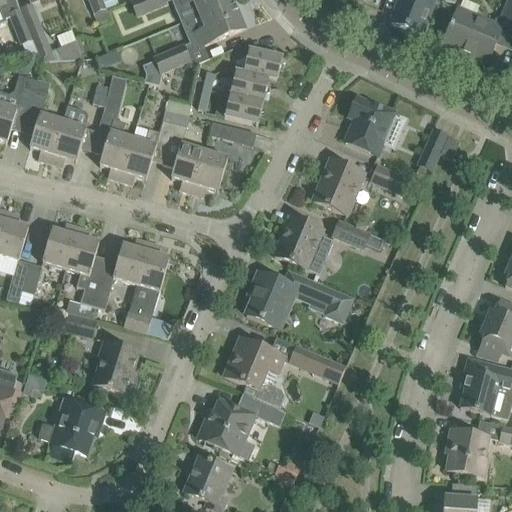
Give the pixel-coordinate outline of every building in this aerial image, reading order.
[(9,0),(3,3),(1,0),(0,0),(0,26),(7,24),(6,21),(9,20),(20,47),(22,46),(28,64),(40,64),(19,13),(20,12),(14,0),(9,0)] [(107,14),(106,11),(101,0),(87,0),(99,30),(116,23),(112,12),(107,14)] [(137,19),(165,7),(161,0),(141,0),(131,4),(137,19)] [(200,18),(233,4),(231,0),(179,0),(183,8),(175,12),(180,26),(200,18)] [(435,1),(433,0),(400,0),(391,25),(421,37),(435,1)] [(503,30),(475,18),(479,8),(464,0),(459,11),(458,11),(443,46),(470,58),(469,61),(486,68),(503,30)] [(511,24),(511,0),(508,0),(500,20),(511,24)] [(244,31),(233,4),(200,18),(205,31),(194,36),(199,48),(186,54),(183,47),(152,60),(154,64),(142,68),(146,77),(144,85),(159,88),(162,77),(188,65),(190,70),(210,62),(204,48),(244,31)] [(51,54),(43,36),(31,8),(20,12),(19,13),(40,64),(55,64),(55,62),(85,63),(76,43),(51,54)] [(282,59),(263,55),(249,51),(243,75),(263,80),(276,83),(282,59)] [(116,53),(97,60),(101,72),(121,64),(116,53)] [(263,80),(243,75),(235,73),(230,97),(263,104),(267,89),(261,87),(263,80)] [(207,75),(198,111),(206,113),(215,77),(207,75)] [(112,79),(109,90),(110,91),(121,94),(123,94),(126,82),(112,79)] [(30,112),(30,110),(37,83),(24,80),(18,109),(30,112)] [(37,83),(30,110),(43,113),(49,86),(37,83)] [(104,110),(110,91),(109,90),(97,87),(92,107),(104,110)] [(133,142),(122,139),(126,126),(114,122),(121,94),(110,91),(104,110),(97,135),(108,138),(99,168),(110,172),(108,181),(120,184),(133,142)] [(259,120),(263,104),(230,97),(224,120),(252,127),(254,119),(259,120)] [(383,147),(381,146),(395,114),(370,104),(369,106),(357,101),(349,120),(355,123),(345,145),(377,159),(383,147)] [(0,143),(7,146),(12,127),(17,112),(0,106),(0,143)] [(76,165),(86,131),(89,120),(85,115),(68,109),(63,123),(50,167),(62,170),(65,162),(76,165)] [(163,168),(177,117),(165,114),(162,124),(159,136),(148,133),(145,146),(133,142),(120,184),(132,188),(135,179),(146,183),(151,164),(163,168)] [(50,167),(63,123),(40,117),(29,151),(41,154),(38,163),(50,167)] [(182,184),(179,193),(191,197),(204,154),(181,147),(187,130),(190,120),(177,117),(163,168),(174,171),(171,181),(182,184)] [(209,139),(234,145),(237,132),(213,126),(209,139)] [(440,157),(448,140),(434,133),(418,168),(431,174),(439,157),(440,157)] [(448,140),(440,157),(452,163),(460,145),(448,140)] [(217,195),(218,192),(228,161),(204,154),(191,197),(204,200),(206,192),(217,195)] [(363,177),(349,171),(330,164),(313,204),(346,218),(363,177)] [(400,197),(407,181),(377,169),(371,184),(400,197)] [(0,258),(18,264),(28,230),(17,227),(20,218),(7,215),(0,240),(0,258)] [(322,233),(309,228),(291,220),(274,260),(306,273),(306,272),(321,279),(335,245),(320,238),(322,233)] [(384,243),(369,237),(339,224),(333,239),(363,251),(365,247),(379,254),(384,243)] [(66,272),(78,230),(66,226),(63,235),(52,232),(42,266),(66,272)] [(93,309),(101,282),(89,279),(99,245),(88,242),(90,233),(78,230),(66,272),(81,277),(77,289),(85,291),(81,305),(70,303),(66,318),(89,323),(92,309),(93,309)] [(148,245),(136,242),(133,250),(122,247),(113,281),(136,288),(148,245)] [(131,305),(154,311),(159,295),(169,261),(158,257),(160,249),(148,245),(136,288),(131,305)] [(18,264),(10,291),(7,302),(19,306),(23,295),(31,267),(18,264)] [(31,267),(23,295),(35,299),(43,271),(31,267)] [(297,292),(277,283),(259,275),(253,289),(258,291),(246,318),(280,333),(297,292)] [(101,282),(93,309),(105,312),(113,286),(101,282)] [(354,302),(343,298),(312,285),(305,300),(327,309),(322,320),(344,328),(354,302)] [(511,309),(499,304),(495,314),(490,312),(485,325),(511,336),(511,309)] [(151,321),(154,311),(131,305),(129,314),(151,321)] [(146,337),(151,321),(129,314),(124,330),(127,331),(146,337)] [(88,325),(89,323),(66,318),(62,334),(94,341),(97,327),(88,325)] [(511,362),(511,336),(485,325),(479,337),(484,339),(480,349),(511,362)] [(283,361),(259,350),(240,343),(225,379),(246,389),(243,397),(266,407),(279,413),(284,400),(281,394),(268,388),(260,389),(268,372),(277,376),(283,361)] [(138,355),(119,349),(106,344),(100,362),(102,362),(94,389),(127,400),(135,375),(132,374),(138,355)] [(345,370),(327,362),(296,349),(290,365),(339,386),(345,370)] [(489,380),(466,374),(462,391),(465,391),(460,410),(508,423),(511,408),(511,373),(492,368),(489,380)] [(13,421),(25,387),(16,383),(17,378),(0,372),(0,430),(1,430),(5,418),(13,421)] [(39,441),(52,445),(51,447),(86,458),(96,428),(99,429),(103,416),(65,404),(57,431),(44,427),(42,428),(39,437),(39,441)] [(255,419),(238,411),(219,404),(214,416),(210,415),(199,442),(234,457),(240,443),(244,445),(255,419)] [(274,423),(279,413),(266,407),(261,417),(274,423)] [(313,415),(308,425),(320,430),(324,420),(313,415)] [(511,432),(503,430),(499,445),(511,447),(511,432)] [(489,441),(470,437),(451,433),(448,447),(451,448),(446,473),(481,480),(489,441)] [(232,474),(218,468),(199,460),(184,495),(207,505),(206,510),(211,511),(222,511),(226,502),(220,500),(232,474)] [(291,461),(280,484),(291,489),(302,467),(291,461)] [(476,488),(472,488),(452,487),(451,500),(439,499),(438,511),(475,511),(476,501),(475,501),(476,488)]
